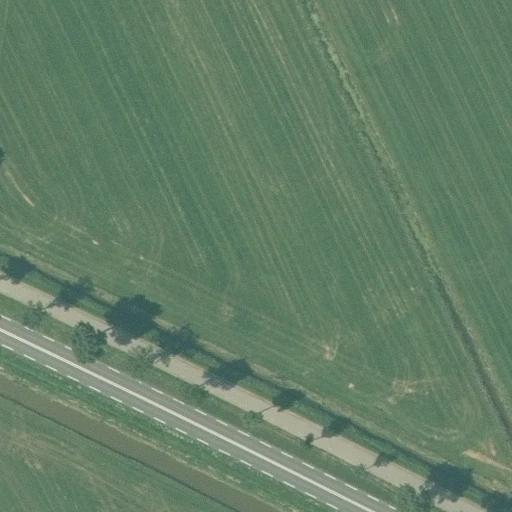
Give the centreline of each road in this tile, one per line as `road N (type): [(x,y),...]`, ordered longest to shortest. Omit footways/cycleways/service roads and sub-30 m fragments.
road 1 (unclassified): [(458,511),(0,287)]
road 2 (primary): [(364,511),(0,334)]
